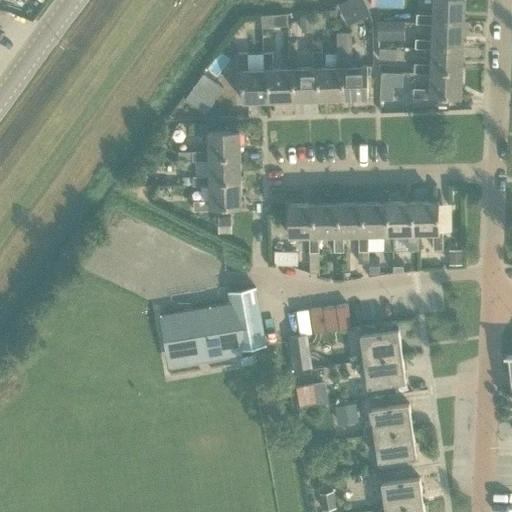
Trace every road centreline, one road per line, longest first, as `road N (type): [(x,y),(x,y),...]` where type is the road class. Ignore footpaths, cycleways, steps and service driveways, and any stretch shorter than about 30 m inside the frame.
road 1 (residential): [(268,176),(496,173)]
road 2 (residential): [(482,511),(491,299)]
road 3 (residential): [(496,173),(504,0)]
road 4 (residential): [(491,299),(496,173)]
road 5 (secondary): [(0,99),(73,0)]
